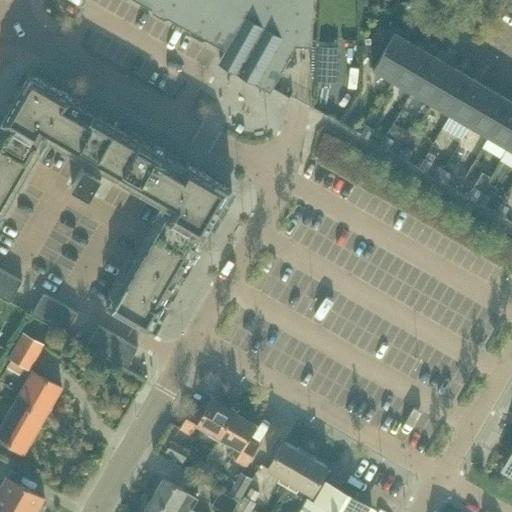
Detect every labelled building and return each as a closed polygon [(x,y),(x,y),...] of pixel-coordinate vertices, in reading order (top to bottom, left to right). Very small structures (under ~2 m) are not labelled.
[(219,58),(272,88),(296,45),(312,46),(314,0),(136,0),(168,17),(189,29),(206,38),(225,49),(219,58)] [(382,38),(388,28),(381,24),(375,34),(382,38)] [(392,80),(413,43),(394,32),(373,69),(392,80)] [(411,91),(433,54),(413,43),(392,80),(411,91)] [(319,44),(317,80),(336,81),(338,45),(319,44)] [(431,102),(452,65),(433,54),(411,91),(431,102)] [(450,114),(471,77),(452,65),(431,102),(450,114)] [(0,209),(51,121),(57,124),(51,134),(99,161),(95,166),(93,170),(84,164),(72,186),(90,196),(102,175),(101,174),(103,171),(165,206),(107,308),(147,331),(149,332),(151,329),(157,318),(158,317),(164,306),(165,305),(163,304),(163,302),(174,283),(176,281),(187,260),(189,258),(200,238),(201,237),(203,239),(210,227),(216,216),(218,213),(231,191),(232,188),(187,162),(186,165),(184,164),(165,153),(163,152),(144,141),(141,139),(119,127),(117,125),(95,112),(93,111),(75,101),(74,100),(75,98),(30,72),(29,74),(16,96),(14,99),(8,110),(2,120),(1,122),(3,123),(3,124),(0,129),(0,209)] [(491,88),(478,81),(471,77),(450,114),(469,125),(491,88)] [(489,136),(510,99),(491,88),(469,125),(489,136)] [(508,148),(511,140),(511,100),(510,99),(489,136),(508,148)] [(368,125),(362,134),(369,138),(375,129),(368,125)] [(381,146),(388,150),(394,140),(387,136),(381,146)] [(408,161),(413,151),(406,147),(401,157),(408,161)] [(427,172),(433,162),(426,158),(420,168),(427,172)] [(446,183),(451,173),(444,169),(439,179),(446,183)] [(469,197),(476,201),(481,191),(475,187),(469,197)] [(481,191),(476,201),(483,205),(488,195),(481,191)] [(502,203),(497,213),(503,217),(509,207),(502,203)] [(0,267),(0,295),(11,301),(23,280),(0,267)] [(44,293),(32,314),(66,333),(78,312),(44,293)] [(99,325),(87,345),(126,368),(127,367),(138,347),(99,325)] [(8,357),(30,370),(44,344),(23,332),(8,357)] [(32,369),(0,424),(0,438),(24,452),(62,386),(32,369)] [(218,438),(234,411),(211,398),(203,411),(194,405),(180,429),(191,435),(197,425),(218,438)] [(249,437),(257,424),(234,411),(218,438),(241,451),(235,460),(247,467),(260,444),(249,437)] [(284,440),(267,469),(280,476),(277,480),(287,486),(306,453),(284,440)] [(184,461),(190,450),(173,441),(166,452),(184,461)] [(306,453),(287,486),(297,492),(299,488),(309,493),(307,496),(314,500),(325,481),(321,479),(329,466),(306,453)] [(511,454),(503,470),(511,475),(511,454)] [(0,503),(14,511),(36,511),(45,497),(17,481),(21,474),(11,468),(0,488),(0,503)] [(253,478),(240,470),(228,492),(241,499),(253,478)] [(198,498),(188,492),(163,477),(151,499),(174,511),(197,511),(192,509),(198,498)] [(369,511),(372,508),(325,481),(314,500),(307,496),(297,511),(369,511)] [(252,488),(247,496),(255,501),(260,493),(252,488)] [(232,511),(239,501),(221,490),(212,504),(225,511),(232,511)] [(251,511),(257,502),(255,501),(247,496),(244,495),(234,511),(251,511)] [(174,511),(151,499),(143,511),(174,511)] [(0,511),(14,511),(0,503),(0,511)]
